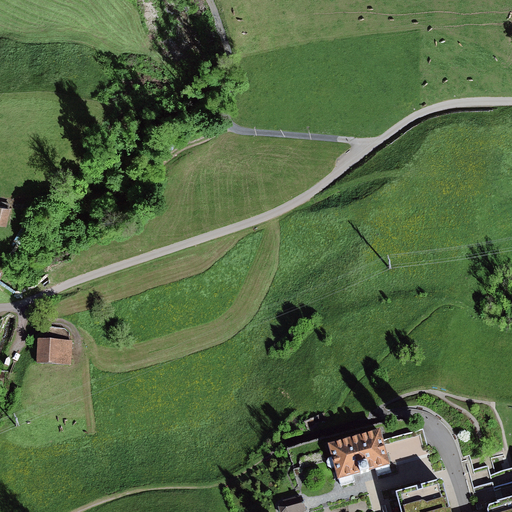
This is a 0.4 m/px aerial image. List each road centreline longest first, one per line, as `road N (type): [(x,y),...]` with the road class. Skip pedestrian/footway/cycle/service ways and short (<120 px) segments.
road 1 (unclassified): [(0,307),(16,308),(280,210),(422,110),(511,102)]
road 2 (track): [(347,427),(280,443),(227,482),(141,488),(80,511)]
road 3 (track): [(377,143),(227,128),(224,71),(204,0)]
road 4 (residential): [(465,511),(433,427),(411,416),(347,427)]
road 5 (track): [(227,128),(182,148),(117,201)]
